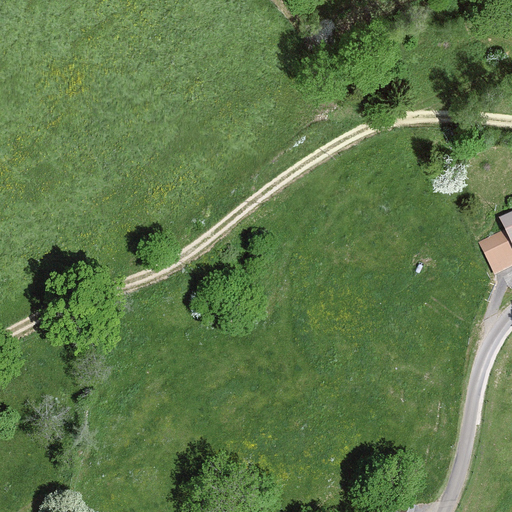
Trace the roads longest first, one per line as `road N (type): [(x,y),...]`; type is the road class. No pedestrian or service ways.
road 1 (track): [(511,119),(423,114),(381,122),(330,147),(159,271),(0,339)]
road 2 (unclassified): [(511,321),(488,357),(467,467),(448,511)]
